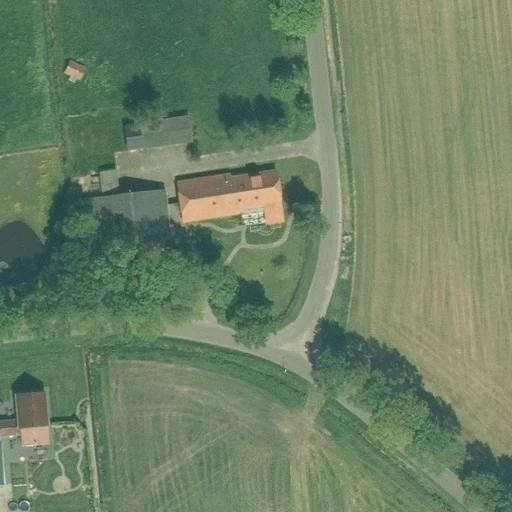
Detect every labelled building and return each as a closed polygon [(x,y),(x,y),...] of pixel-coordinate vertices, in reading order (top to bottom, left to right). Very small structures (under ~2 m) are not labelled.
[(141,150),(191,143),(188,118),(137,125),(141,150)] [(243,210),(279,204),(280,204),(275,171),(229,178),(229,175),(176,183),(182,223),(243,213),(243,210)] [(94,250),(170,239),(163,191),(87,203),(94,250)] [(88,282),(101,281),(100,264),(87,265),(88,282)] [(31,445),(30,429),(45,427),(42,395),(14,397),(16,421),(0,422),(0,486),(2,487),(0,464),(0,436),(18,436),(19,446),(31,445)] [(29,497),(29,511),(94,511),(94,494),(29,497)]
